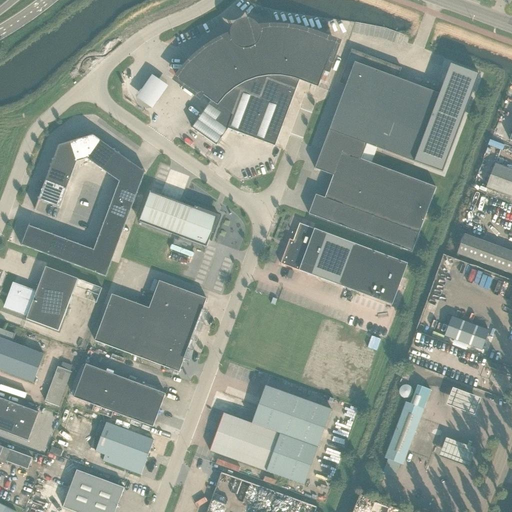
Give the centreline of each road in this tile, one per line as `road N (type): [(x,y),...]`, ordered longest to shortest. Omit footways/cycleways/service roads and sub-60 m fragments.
road 1 (unclassified): [(256,216),(260,236),(157,511)]
road 2 (unclassified): [(86,84),(256,216)]
road 3 (unclassified): [(0,222),(35,130),(86,84)]
road 4 (unclassified): [(86,84),(136,41),(213,0)]
road 5 (unclassified): [(256,216),(273,196),(308,102)]
